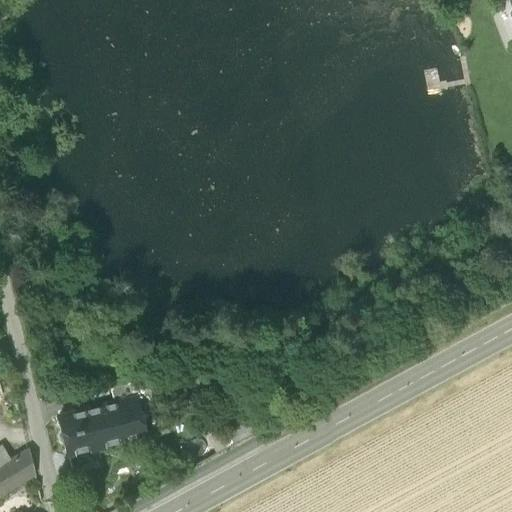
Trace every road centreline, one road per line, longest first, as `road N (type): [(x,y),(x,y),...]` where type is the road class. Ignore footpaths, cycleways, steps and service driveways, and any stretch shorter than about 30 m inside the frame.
road 1 (tertiary): [(511,330),(177,511)]
road 2 (unclassified): [(0,287),(55,511)]
